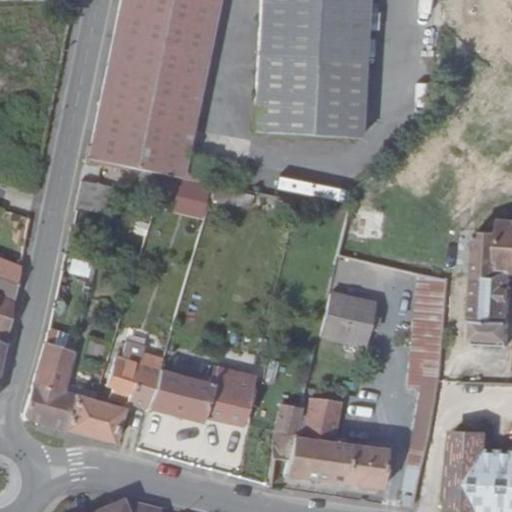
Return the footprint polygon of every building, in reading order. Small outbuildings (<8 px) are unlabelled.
[(180,160),(209,0),(112,0),(83,167),(156,180),(198,189),(203,163),(180,160)] [(370,137),(374,0),(274,0),(267,131),(370,137)] [(332,210),(329,222),(340,223),(343,211),(332,210)] [(349,210),(348,240),(382,242),(384,212),(349,210)] [(511,225),(509,225),(508,239),(482,237),(474,345),(506,350),(511,287),(511,225)] [(0,296),(12,301),(20,267),(0,259),(0,296)] [(421,370),(432,371),(444,282),(416,275),(399,395),(415,398),(421,370)] [(0,339),(2,340),(12,301),(0,296),(0,339)] [(360,357),(371,313),(325,303),(315,344),(360,357)] [(44,329),(39,343),(68,352),(73,338),(44,329)] [(55,398),(63,358),(39,352),(22,430),(60,438),(67,401),(55,398)] [(103,404),(141,413),(152,372),(137,368),(138,364),(116,359),(109,384),(103,404)] [(155,362),(140,359),(138,364),(137,368),(152,372),(155,362)] [(82,376),(95,379),(97,368),(85,365),(82,376)] [(247,378),(212,370),(206,386),(201,417),(236,425),(243,397),(247,378)] [(418,475),(430,389),(432,371),(421,370),(415,398),(405,451),(403,472),(418,475)] [(243,397),(255,399),(260,373),(248,371),(247,378),(243,397)] [(206,386),(201,385),(152,372),(141,413),(197,427),(201,417),(206,386)] [(279,482),(377,493),(383,448),(331,441),(335,400),(314,398),(308,432),(296,431),(289,467),(281,466),(279,482)] [(118,413),(88,407),(67,401),(60,438),(109,450),(115,420),(118,413)] [(193,445),(185,469),(263,488),(267,464),(281,466),(289,467),(296,431),(301,407),(278,402),(269,440),(246,436),(222,440),(221,452),(193,445)] [(511,511),(511,445),(479,442),(480,429),(451,427),(443,511),(511,511)]
